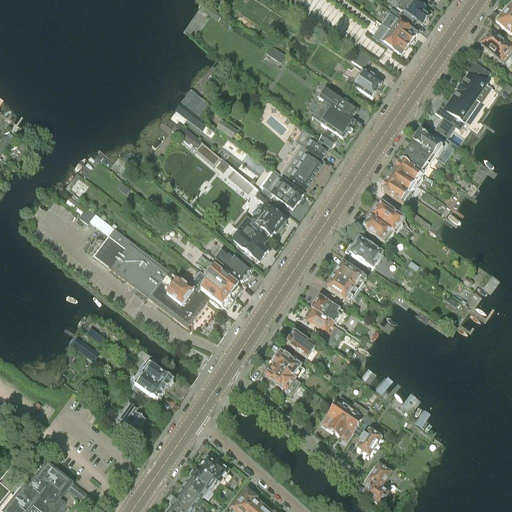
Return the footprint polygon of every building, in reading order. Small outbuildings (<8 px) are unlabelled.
[(432,15),(411,0),(400,0),(396,6),(397,9),(402,13),(398,19),(412,29),(416,23),(423,28),(424,26),(426,26),(428,22),(428,21),(432,15)] [(511,7),(510,8),(507,9),(505,12),(505,14),(496,25),(511,38),(511,7)] [(417,36),(402,25),(403,23),(397,19),(388,32),(409,47),(409,46),(411,46),(414,42),(413,40),(417,36)] [(409,47),(388,32),(378,45),(384,49),(386,47),(401,58),(404,53),(406,53),(409,49),(408,48),(409,47)] [(483,41),(481,43),(481,45),(480,47),(502,65),(507,58),(508,59),(511,53),(511,52),(491,34),(485,41),(483,41)] [(270,47),(266,54),(282,64),(286,57),(270,47)] [(351,63),(363,71),(370,60),(358,52),(351,63)] [(455,129),(458,131),(463,125),(478,104),(474,101),(481,91),(482,92),(483,90),(482,89),(484,86),(485,87),(486,86),(483,85),(490,76),(471,62),(464,72),(469,75),(449,104),(444,101),(434,115),(442,120),(435,130),(448,139),(455,129)] [(362,72),(351,87),(372,101),(377,94),(376,93),(382,86),(373,80),(374,78),(370,76),(369,77),(362,72)] [(343,142),(355,125),(351,122),(358,111),(326,89),(325,90),(326,90),(319,100),(318,100),(323,104),(323,105),(313,120),(312,120),(311,121),(319,126),(327,131),(319,143),(331,151),(339,139),(343,142)] [(223,120),(217,129),(232,139),(238,131),(223,120)] [(202,144),(178,125),(172,133),(189,147),(190,145),(197,150),(202,144)] [(415,142),(413,145),(435,160),(437,162),(448,148),(436,139),(432,144),(420,135),(419,136),(418,135),(414,141),(415,142)] [(4,138),(0,144),(0,152),(3,155),(11,143),(4,138)] [(306,157),(303,157),(300,158),(299,160),(299,163),(301,165),(289,182),(305,192),(323,165),(320,164),(327,154),(326,153),(327,152),(315,144),(315,145),(307,140),(302,147),(302,150),(304,152),(308,155),(307,157),(306,157)] [(413,145),(410,149),(409,149),(408,150),(407,151),(407,152),(407,153),(407,154),(429,169),(435,160),(413,145)] [(212,152),(206,158),(216,167),(221,161),(212,152)] [(403,158),(403,159),(401,162),(423,178),(429,169),(407,154),(406,154),(405,155),(404,155),(404,156),(403,157),(403,158)] [(401,162),(398,166),(398,167),(397,167),(396,167),(396,168),(395,169),(395,170),(394,171),(394,172),(416,188),(423,178),(401,162)] [(390,177),(390,178),(390,179),(387,182),(410,197),(416,188),(394,172),(394,173),(393,173),(392,173),(392,174),(391,175),(390,176),(390,177)] [(387,182),(385,186),(384,186),(383,187),(382,188),(382,189),(381,190),(381,191),(381,192),(380,193),(402,208),(410,197),(387,182)] [(283,183),(273,198),(292,212),(303,197),(283,183)] [(122,185),(117,190),(123,194),(127,189),(122,185)] [(282,229),(286,224),(266,208),(271,203),(259,193),(255,198),(264,206),(260,210),(259,209),(258,209),(252,215),(253,217),(254,218),(251,222),(246,218),(236,230),(240,233),(233,242),(259,264),(268,253),(262,248),(274,234),(276,236),(277,235),(278,236),(283,230),(282,229)] [(366,215),(394,235),(396,237),(402,229),(401,228),(405,223),(376,202),(366,215)] [(79,220),(78,221),(88,229),(90,225),(95,219),(85,211),(81,218),(79,220)] [(394,235),(366,215),(360,222),(364,225),(361,229),(385,247),(394,235)] [(412,222),(426,233),(430,228),(415,217),(412,222)] [(124,252),(109,271),(187,331),(187,330),(208,304),(105,225),(99,232),(124,252)] [(372,272),(375,274),(390,284),(400,269),(359,241),(358,242),(356,243),(355,246),(355,247),(349,257),(372,272)] [(235,259),(233,262),(222,253),(215,262),(241,284),(242,283),(244,284),(247,280),(246,278),(251,272),(235,259)] [(226,275),(224,276),(201,258),(197,263),(199,265),(198,266),(195,264),(206,273),(203,276),(205,278),(230,297),(231,297),(232,297),(233,296),(234,295),(235,294),(236,293),(237,292),(237,291),(238,289),(238,288),(238,287),(229,280),(229,278),(226,275)] [(338,269),(332,276),(354,291),(359,284),(363,286),(366,281),(344,266),(342,266),(340,268),(339,268),(338,268),(338,269)] [(349,298),(354,291),(332,276),(327,284),(327,285),(327,286),(328,287),(327,289),(327,291),(344,302),(341,306),(347,309),(353,301),(349,298)] [(230,297),(205,278),(200,284),(203,287),(200,290),(222,307),(225,304),(226,304),(228,303),(230,301),(230,300),(230,299),(230,298),(229,298),(230,297)] [(349,311),(347,309),(341,306),(338,311),(320,299),(318,299),(315,304),(314,304),(311,308),(311,309),(336,326),(343,314),(346,316),(349,311)] [(338,328),(336,326),(311,309),(311,310),(304,321),(315,328),(315,330),(319,332),(320,332),(333,340),(337,332),(336,331),(338,328)] [(294,335),(286,346),(307,361),(315,350),(294,335)] [(75,349),(89,357),(93,350),(80,342),(75,349)] [(271,363),(272,365),(293,381),(301,369),(297,366),(300,362),(288,354),(285,358),(280,354),(277,358),(274,359),(271,363)] [(159,373),(162,368),(148,357),(144,363),(149,367),(142,376),(166,393),(173,383),(159,373)] [(268,383),(266,386),(273,391),(275,388),(286,396),(296,383),(293,381),(272,365),(272,366),(274,368),(269,375),(267,375),(265,379),(265,380),(265,381),(268,383)] [(166,393),(142,376),(134,388),(131,391),(146,402),(146,403),(154,409),(157,404),(158,405),(166,393)] [(99,399),(93,406),(103,414),(109,406),(99,399)] [(321,427),(334,436),(352,410),(351,410),(352,408),(340,400),(321,427)] [(145,422),(135,414),(138,412),(129,405),(122,414),(120,412),(118,415),(120,417),(116,423),(126,430),(124,433),(124,436),(129,439),(132,439),(134,436),(134,437),(145,422)] [(366,432),(373,423),(365,417),(362,421),(361,420),(364,416),(360,414),(360,413),(357,411),(357,412),(353,409),(352,410),(334,436),(335,436),(334,438),(339,442),(340,440),(341,441),(347,432),(352,436),(353,435),(361,441),(366,432)] [(376,449),(382,441),(369,432),(368,433),(366,432),(361,441),(359,444),(360,445),(356,451),(362,455),(362,458),(366,460),(368,459),(369,460),(375,464),(382,453),(376,449)] [(203,463),(198,469),(216,482),(221,486),(224,481),(226,482),(230,477),(228,476),(229,474),(214,463),(213,465),(207,460),(204,464),(203,463)] [(65,511),(67,510),(68,508),(63,504),(61,502),(67,494),(74,486),(48,465),(28,490),(25,488),(5,511),(65,511)] [(368,483),(372,486),(380,491),(380,490),(390,476),(379,468),(368,483)] [(194,471),(190,478),(209,492),(216,482),(198,469),(196,472),(194,471)] [(187,485),(184,489),(202,502),(209,492),(190,478),(185,484),(187,485)] [(380,491),(372,486),(365,497),(380,508),(388,496),(380,490),(380,491)] [(180,491),(175,497),(195,511),(202,502),(184,489),(182,492),(180,491)] [(231,511),(232,511),(245,511),(255,502),(256,501),(255,499),(254,497),(251,494),(249,494),(247,492),(231,511)] [(230,493),(223,502),(227,505),(234,495),(230,493)] [(67,494),(61,502),(63,504),(68,508),(67,510),(69,511),(70,511),(76,505),(76,504),(76,503),(76,502),(75,501),(74,500),(67,494)] [(172,504),(170,508),(175,511),(194,511),(195,511),(175,497),(171,503),(172,504)] [(261,511),(264,510),(255,502),(245,511),(261,511)]
